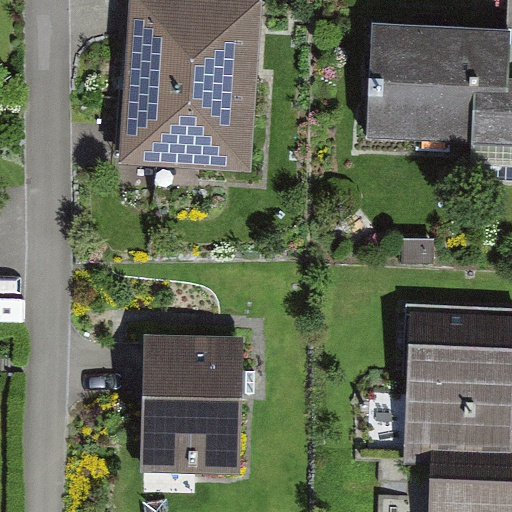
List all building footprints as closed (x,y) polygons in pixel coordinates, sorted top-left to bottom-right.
[(251,168),(261,0),(253,0),(132,0),(123,161),(251,168)] [(511,0),(510,30),(371,24),(366,139),(511,145),(511,80),(511,64),(511,0)] [(511,310),(407,305),(400,447),(511,452),(511,310)] [(245,334),(150,333),(148,473),(243,475),(245,334)] [(511,511),(511,475),(427,473),(426,511),(511,511)]
